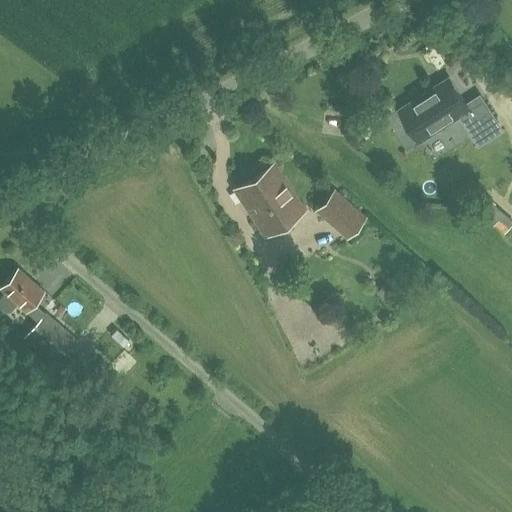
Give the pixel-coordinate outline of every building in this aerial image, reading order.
[(492,159),(442,83),(420,97),(441,130),(453,121),(482,165),(484,164),(492,159)] [(266,234),(303,209),(273,164),(236,188),(266,234)] [(346,238),(367,216),(334,188),(315,210),(346,238)] [(11,310),(17,303),(38,321),(24,336),(62,369),(60,371),(67,378),(85,360),(77,351),(83,345),(33,302),(44,290),(18,267),(0,288),(5,292),(0,298),(0,304),(6,310),(11,310)] [(403,298),(384,282),(376,292),(394,308),(403,298)] [(113,473),(94,453),(77,469),(96,489),(113,473)] [(97,492),(91,486),(76,500),(82,506),(97,492)]
